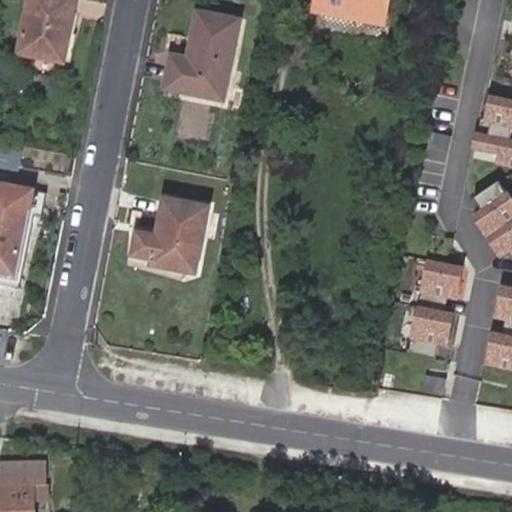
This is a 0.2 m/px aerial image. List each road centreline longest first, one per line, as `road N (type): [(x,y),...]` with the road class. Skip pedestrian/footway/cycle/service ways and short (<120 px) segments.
road 1 (secondary): [(511,462),(58,391)]
road 2 (residential): [(136,0),(58,391)]
